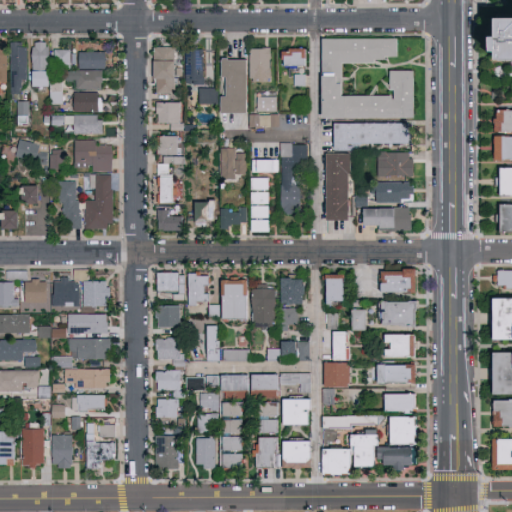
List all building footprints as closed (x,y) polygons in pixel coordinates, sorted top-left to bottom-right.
[(456,55),(511,55),(511,12),(511,13),(511,5),(481,5),(481,14),(456,14),(456,55)] [(313,116),(408,116),(408,69),(385,69),(385,94),(334,94),(334,59),(390,59),(391,37),(313,36),(313,116)] [(27,68),(43,68),(44,41),(28,40),(27,68)] [(24,45),(8,45),(7,92),(19,93),(19,78),(24,78),(24,45)] [(171,46),(149,45),(149,77),(152,77),(152,91),(172,91),(172,73),(177,73),(177,66),(171,66),(171,46)] [(266,80),(266,47),(246,47),(245,80),(266,80)] [(275,64),(299,64),(299,47),(275,47),(275,64)] [(100,51),(66,50),(66,48),(50,48),(50,65),(67,66),(100,67),(100,51)] [(182,48),(182,83),(205,83),(205,48),(182,48)] [(240,57),(215,58),(215,76),(219,76),(219,95),(214,95),(214,111),(241,111),(240,57)] [(102,69),(62,68),(62,80),(72,80),(72,88),(101,89),(102,69)] [(42,85),(41,69),(25,69),(25,85),(42,85)] [(46,81),(47,102),(60,101),(59,81),(46,81)] [(214,103),(214,87),(196,86),(196,103),(214,103)] [(69,110),(98,110),(98,91),(69,91),(69,110)] [(15,114),(26,114),(26,100),(15,99),(15,114)] [(155,121),(179,122),(179,101),(155,101),(155,121)] [(498,120),(494,120),(494,130),(511,129),(511,108),(498,108),(498,120)] [(277,125),(277,113),(251,113),(251,125),(277,125)] [(69,133),(100,132),(100,114),(48,115),(48,124),(69,124),(69,133)] [(340,122),(340,142),(411,142),(411,121),(340,122)] [(183,153),(183,145),(175,145),(175,135),(156,135),(156,153),(183,153)] [(494,158),(511,158),(511,135),(494,135),(494,158)] [(39,142),(15,139),(13,159),(36,161),(39,142)] [(94,139),(71,139),(71,166),(90,166),(90,170),(109,170),(109,144),(94,144),(94,139)] [(300,143),(278,142),(277,210),(299,210),(300,143)] [(234,146),(219,147),(220,178),(233,177),(233,171),(245,171),(245,152),(234,152),(234,146)] [(47,167),(65,168),(65,148),(48,148),(47,167)] [(408,175),(408,151),(373,151),(373,174),(408,175)] [(321,219),(344,219),(343,152),(320,152),(321,219)] [(169,202),(170,163),(183,163),(183,155),(162,155),(161,171),(157,171),(157,202),(169,202)] [(248,171),(274,171),(274,158),(249,158),(248,171)] [(511,165),(491,166),(492,194),(511,194),(511,165)] [(109,173),(84,174),(84,189),(91,189),(91,199),(83,199),(84,228),(110,227),(109,173)] [(78,180),(57,180),(57,211),(63,212),(62,227),(77,227),(78,180)] [(372,200),(410,200),(410,181),(365,181),(365,192),(372,192),(372,200)] [(14,184),(15,203),(38,202),(37,184),(14,184)] [(246,202),(264,203),(265,191),(247,190),(246,202)] [(364,194),(350,195),(350,207),(364,206),(364,194)] [(493,230),(511,229),(511,203),(492,204),(493,230)] [(247,231),(265,230),(264,204),(247,205),(247,218),(247,231)] [(246,206),(236,206),(236,209),(216,208),(216,227),(229,228),(229,222),(245,222),(246,206)] [(355,227),(406,226),(406,206),(354,207),(355,227)] [(0,227),(17,227),(17,209),(0,208),(0,227)] [(168,208),(154,209),(154,229),(189,228),(189,216),(168,216),(168,208)] [(408,291),(408,269),(373,270),(373,292),(408,291)] [(153,272),(154,290),(182,290),(182,271),(153,272)] [(185,302),(205,302),(204,273),(184,273),(185,302)] [(319,302),(336,302),(335,276),(318,277),(319,302)] [(274,277),(274,302),(298,302),(299,277),(274,277)] [(240,317),(239,278),(215,279),(216,317),(240,317)] [(21,302),(45,302),(45,279),(20,280),(21,302)] [(77,280),(49,279),(49,303),(76,304),(77,280)] [(10,281),(0,280),(0,305),(16,305),(16,297),(10,297),(10,281)] [(106,280),(81,280),(80,305),(105,305),(106,280)] [(247,288),(248,323),(271,322),(270,287),(247,288)] [(511,296),(480,296),(480,338),(511,337),(511,296)] [(409,300),(374,300),(374,324),(409,325),(409,300)] [(177,304),(153,304),(153,326),(176,326),(177,304)] [(294,323),(295,307),(278,307),(277,323),(294,323)] [(360,308),(346,309),(347,330),(361,329),(360,308)] [(26,313),(0,313),(0,331),(26,331),(26,313)] [(104,332),(104,313),(65,313),(65,332),(104,332)] [(215,325),(205,324),(204,358),(214,358),(215,325)] [(64,337),(64,327),(35,326),(35,336),(64,337)] [(379,355),(408,355),(409,333),(377,333),(376,341),(379,341),(379,355)] [(108,338),(66,337),(66,351),(74,351),(74,358),(108,358),(108,338)] [(177,358),(176,337),(152,338),(153,358),(177,358)] [(33,350),(33,339),(0,339),(0,359),(20,360),(20,350),(33,350)] [(308,360),(309,341),(275,340),(275,349),(269,349),(268,358),(277,358),(277,354),(292,355),(292,359),(308,360)] [(221,360),(246,360),(246,348),(221,348),(221,360)] [(511,350),(480,350),(480,393),(511,392),(511,350)] [(38,356),(23,355),(22,366),(38,366),(38,356)] [(71,355),(53,355),(53,366),(71,366),(71,355)] [(318,386),(344,386),(344,362),(318,362),(318,386)] [(403,382),(404,364),(370,364),(370,381),(403,382)] [(106,368),(62,367),(61,385),(106,386),(106,368)] [(0,389),(19,391),(19,382),(24,382),(24,386),(36,387),(37,370),(0,368),(0,389)] [(153,389),(177,389),(177,370),(153,369),(153,389)] [(306,372),(275,372),(276,382),(296,382),(296,392),(307,392),(306,372)] [(182,376),(183,392),(201,391),(201,376),(182,376)] [(320,403),(332,404),(332,388),(320,388),(320,403)] [(377,393),(377,410),(407,410),(406,392),(377,393)] [(100,394),(74,394),(74,409),(100,409),(100,394)] [(153,417),(176,416),(175,397),(153,398),(153,417)] [(301,397),(275,398),(275,424),(302,423),(301,397)] [(511,397),(486,399),(486,410),(493,409),(494,426),(511,425),(511,397)] [(239,415),(239,409),(247,409),(247,415),(273,415),(273,402),(241,402),(241,401),(217,401),(217,415),(239,415)] [(62,416),(61,404),(49,404),(49,417),(62,416)] [(214,412),(194,412),(194,430),(215,430),(214,412)] [(407,443),(408,415),(383,415),(383,442),(407,443)] [(237,418),(219,418),(219,432),(238,432),(237,418)] [(273,433),(274,419),(249,418),(249,432),(273,433)] [(17,428),(18,465),(42,464),(41,428),(17,428)] [(371,433),(345,434),(346,466),(405,465),(404,446),(371,446),(371,433)] [(69,434),(48,434),(47,466),(68,466),(69,434)] [(152,435),(153,468),(175,468),(174,434),(152,435)] [(217,467),(240,467),(240,436),(218,436),(217,467)] [(303,440),(272,440),(272,436),(252,436),(252,466),(303,467),(303,440)] [(212,437),(193,437),(193,466),(212,466),(212,437)] [(511,437),(489,438),(489,462),(511,462),(511,437)] [(82,468),(97,468),(97,458),(111,459),(111,441),(83,440),(82,468)] [(316,473),(343,473),(342,447),(315,448),(316,473)]
